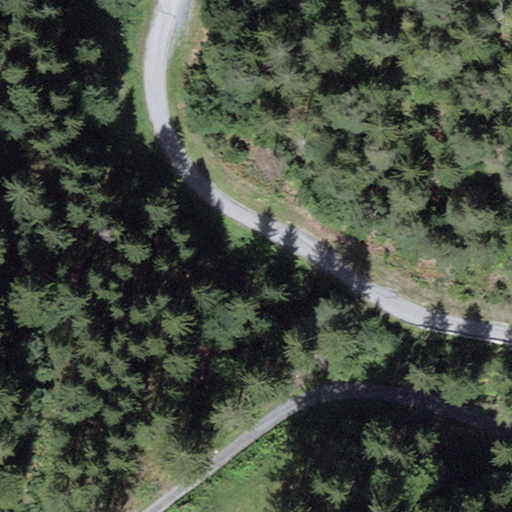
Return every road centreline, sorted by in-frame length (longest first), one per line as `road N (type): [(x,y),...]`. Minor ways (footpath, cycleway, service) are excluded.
road 1 (unclassified): [(170,0),(156,53),(156,97),(176,156),(203,188),(397,309),(511,335)]
road 2 (track): [(141,0),(113,13),(110,35),(155,186),(193,237),(273,307),(340,388)]
road 3 (track): [(511,429),(340,388),(277,415),(155,511)]
